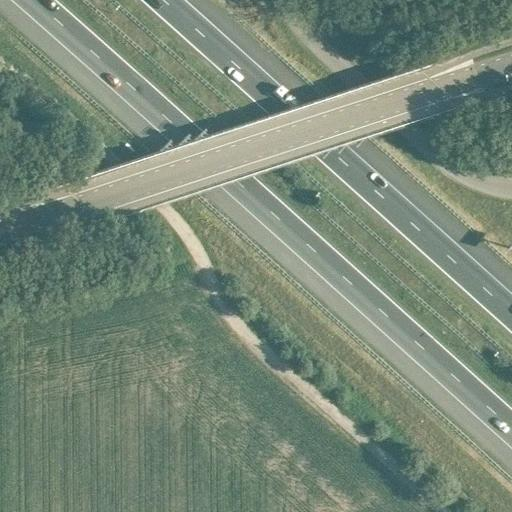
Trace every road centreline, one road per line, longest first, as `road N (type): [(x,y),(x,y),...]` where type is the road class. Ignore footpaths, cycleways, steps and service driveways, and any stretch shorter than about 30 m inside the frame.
road 1 (motorway): [(30,0),(511,429)]
road 2 (unclassified): [(446,511),(246,330),(172,217),(0,65)]
road 3 (tertiary): [(0,230),(511,63)]
road 4 (motorway): [(511,315),(159,0)]
road 5 (unclassified): [(511,190),(462,174),(415,137),(278,0)]
